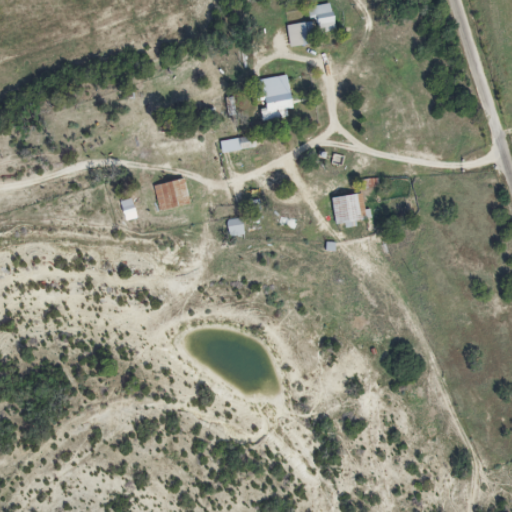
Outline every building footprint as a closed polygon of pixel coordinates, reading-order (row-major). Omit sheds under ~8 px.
[(308,18),(315,18),(316,33),(331,32),(329,6),(307,8),(308,18)] [(289,48),(313,45),(310,23),(286,26),(289,48)] [(291,118),(286,77),(255,81),(260,122),(291,118)] [(223,140),(223,151),(253,151),(253,140),(223,140)] [(184,179),(155,187),(162,213),(191,204),(184,179)] [(331,199),(334,225),(369,220),(367,211),(364,211),(362,195),(331,199)] [(120,205),(128,222),(138,217),(130,200),(120,205)] [(242,230),(241,220),(228,222),(230,232),(242,230)]
